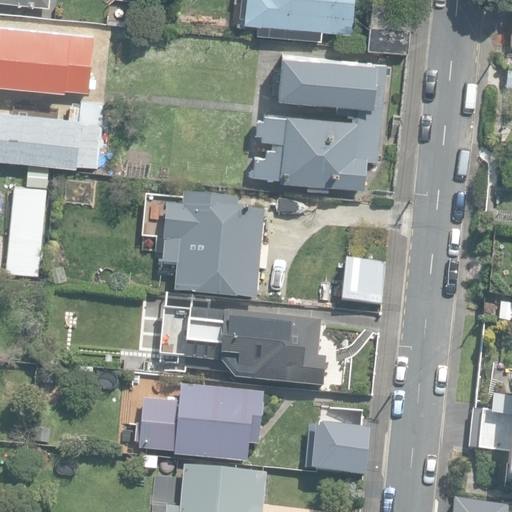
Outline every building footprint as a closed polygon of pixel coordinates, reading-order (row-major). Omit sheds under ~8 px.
[(239,0),(238,16),(243,16),(242,23),(257,24),(256,34),(319,40),(320,29),(349,32),(351,0),(239,0)] [(370,23),(411,27),(413,4),(373,0),(370,23)] [(0,82),(90,91),(90,86),(97,87),(98,77),(92,76),(97,32),(0,22),(0,82)] [(367,49),(409,54),(412,30),(370,24),(367,49)] [(353,115),(352,119),(382,122),(388,64),(286,54),(282,98),(330,103),(329,113),(353,115)] [(0,157),(99,167),(105,102),(81,99),(81,106),(71,105),(70,118),(0,111),(0,157)] [(379,161),(382,122),(352,119),(287,113),(286,116),(264,114),(263,119),(257,118),(256,133),(261,133),(260,140),(274,141),(273,149),(264,148),(263,156),(253,155),(251,177),(307,182),(306,189),(329,191),(330,185),(365,189),(368,160),(379,161)] [(47,187),(49,165),(29,163),(27,185),(47,187)] [(6,272),(39,275),(47,190),(15,186),(6,272)] [(174,263),(171,289),(255,298),(258,267),(264,267),(267,244),(260,243),(264,209),(237,207),(238,196),(182,190),(180,203),(166,201),(160,261),(174,263)] [(342,302),(382,305),(385,264),(346,261),(342,302)] [(484,320),(511,321),(511,301),(485,300),(484,320)] [(235,379),(324,388),(326,357),(319,356),(321,321),(227,313),(214,325),(190,323),(185,368),(231,373),(235,379)] [(158,453),(247,462),(249,445),(259,446),(264,394),(181,386),(179,401),(167,400),(165,422),(161,421),(158,453)] [(511,434),(508,477),(511,477),(511,398),(494,397),(492,414),(511,416),(511,434)] [(470,447),(508,450),(511,419),(473,416),(470,447)] [(109,445),(136,448),(137,435),(111,433),(109,445)] [(264,511),(267,474),(185,467),(181,508),(167,507),(166,511),(264,511)] [(463,511),(496,511),(497,505),(465,502),(463,511)]
